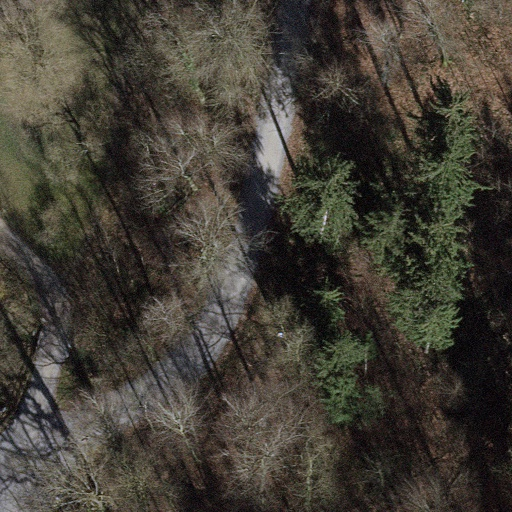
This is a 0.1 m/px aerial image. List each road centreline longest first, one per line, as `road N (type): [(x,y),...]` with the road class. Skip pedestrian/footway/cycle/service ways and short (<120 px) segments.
road 1 (track): [(295,0),(253,228),(217,321),(153,397)]
road 2 (track): [(0,239),(38,274),(54,322),(53,357),(15,448),(16,511)]
road 3 (track): [(0,453),(153,397)]
